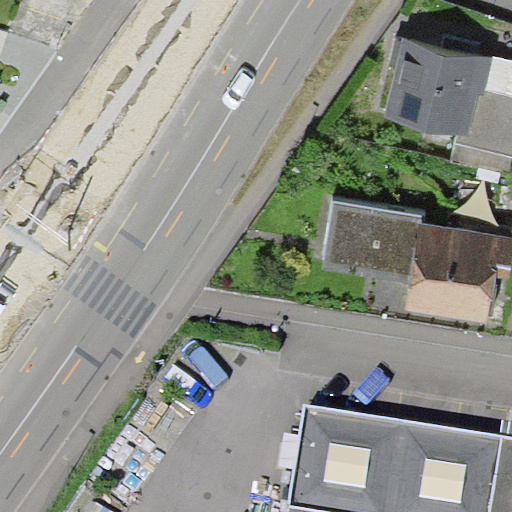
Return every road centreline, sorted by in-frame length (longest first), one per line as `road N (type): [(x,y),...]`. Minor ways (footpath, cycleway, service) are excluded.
road 1 (primary): [(0,449),(314,0)]
road 2 (residential): [(306,337),(511,371)]
road 3 (residential): [(107,0),(0,151)]
